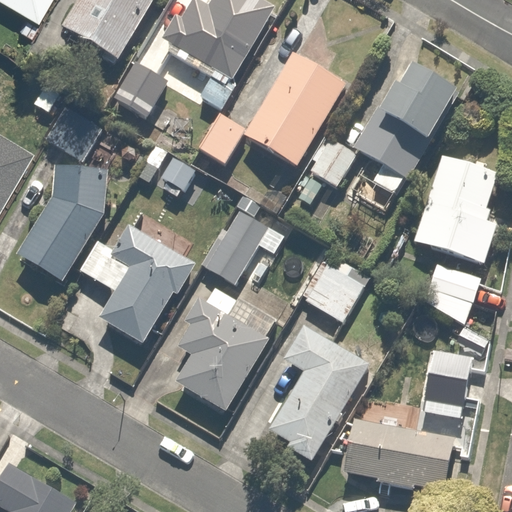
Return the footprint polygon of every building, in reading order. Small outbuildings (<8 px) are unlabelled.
[(0,0),(33,18),(42,0),(0,0)] [(80,0),(61,31),(112,62),(149,0),(80,0)] [(189,0),(186,0),(157,54),(205,81),(194,101),(211,110),(266,10),(246,0),(208,0),(204,8),(189,0)] [(287,60),(242,140),(296,171),(342,91),(287,60)] [(351,154),(375,169),(368,182),(399,200),(407,186),(457,97),(401,65),(351,154)] [(60,107),(40,141),(84,166),(103,132),(60,107)] [(220,117),(198,151),(223,167),(245,133),(220,117)] [(0,195),(30,152),(0,131),(0,195)] [(320,141),(307,160),(313,164),(308,172),(333,188),(350,161),(320,141)] [(480,223),(494,177),(438,160),(412,245),(485,267),(497,228),(480,223)] [(170,163),(160,181),(182,194),(192,176),(170,163)] [(55,168),(47,203),(13,259),(55,285),(100,212),(100,178),(55,168)] [(239,214),(205,271),(234,288),(267,232),(239,214)] [(77,276),(111,294),(95,323),(141,348),(171,294),(178,298),(195,268),(188,264),(143,238),(125,229),(112,252),(95,243),(77,276)] [(345,276),(348,270),(327,256),(300,298),(347,328),(370,292),(345,276)] [(478,280),(433,266),(422,303),(464,331),(478,280)] [(177,353),(189,359),(176,387),(229,412),(264,338),(211,313),(191,303),(180,328),(187,332),(177,353)] [(303,326),(278,363),(299,377),(262,431),(306,461),(368,370),(303,326)] [(471,361),(429,355),(417,429),(459,436),(471,361)] [(452,444),(349,423),(339,474),(442,495),(452,444)] [(0,479),(0,511),(70,511),(73,508),(30,480),(8,466),(0,479)]
